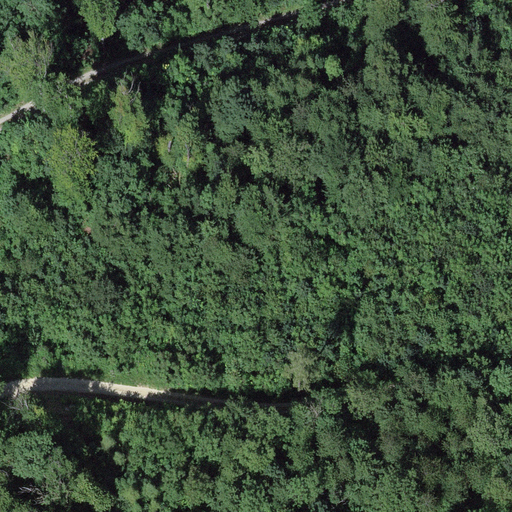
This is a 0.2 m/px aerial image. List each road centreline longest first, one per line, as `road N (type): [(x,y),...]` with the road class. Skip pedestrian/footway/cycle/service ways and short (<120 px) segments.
road 1 (track): [(511,368),(276,408),(36,379),(0,387)]
road 2 (track): [(0,123),(122,69),(364,0)]
